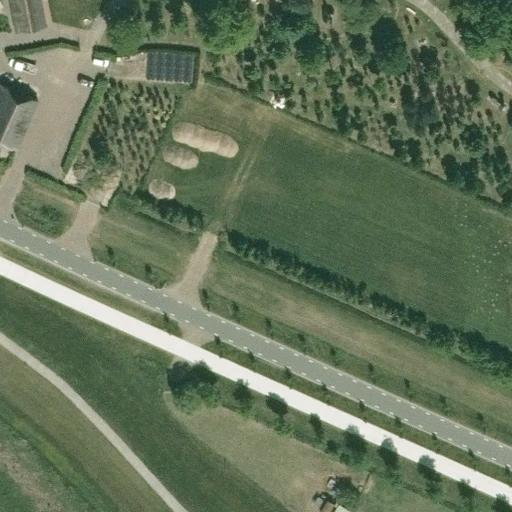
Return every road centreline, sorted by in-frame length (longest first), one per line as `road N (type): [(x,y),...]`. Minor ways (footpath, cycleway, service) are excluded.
road 1 (unclassified): [(511,457),(0,227)]
road 2 (track): [(0,339),(86,406),(181,511)]
